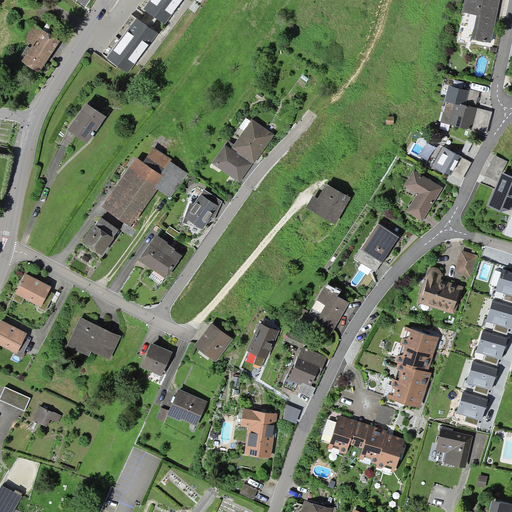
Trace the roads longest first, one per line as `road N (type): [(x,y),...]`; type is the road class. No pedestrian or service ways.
road 1 (residential): [(273,511),(301,433),(355,325),(445,226)]
road 2 (track): [(47,265),(115,159),(241,0)]
road 3 (residential): [(9,246),(187,334)]
road 4 (tertiary): [(111,0),(37,118)]
road 5 (tertiary): [(37,118),(9,246)]
